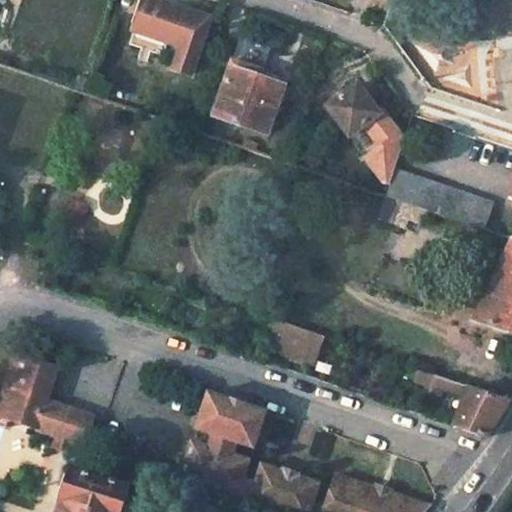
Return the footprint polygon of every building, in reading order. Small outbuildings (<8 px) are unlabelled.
[(194,13),(155,0),(146,0),(136,30),(179,44),(171,67),(190,74),(209,19),(194,13)] [(233,62),(215,116),(266,133),(283,85),(252,75),(254,69),(233,62)] [(356,85),(327,108),(349,137),(377,114),(356,85)] [(395,169),(395,170),(386,196),(402,202),(485,230),(494,203),(395,169)] [(78,198),(67,208),(78,220),(89,211),(78,198)] [(511,243),(473,318),(511,330),(511,243)] [(371,286),(408,298),(416,272),(379,260),(371,286)] [(271,318),(259,352),(314,371),(326,337),(271,318)] [(54,363),(12,349),(0,383),(0,414),(32,425),(41,397),(44,398),(54,363)] [(471,385),(435,373),(431,384),(467,396),(471,385)] [(467,396),(463,408),(456,406),(450,425),(486,437),(500,415),(511,398),(471,385),(467,396)] [(210,432),(237,441),(252,446),(264,409),(209,391),(196,427),(210,432)] [(41,397),(32,425),(81,441),(91,413),(44,398),(41,397)] [(237,441),(210,432),(204,448),(233,457),(237,441)] [(180,474),(294,511),(424,511),(429,506),(409,499),(394,494),(374,488),(335,475),(326,502),(312,497),(316,483),(294,476),(277,471),(258,464),(255,477),(240,472),(244,461),(233,457),(204,448),(191,443),(180,474)] [(277,471),(294,476),(296,470),(279,465),(277,471)] [(80,472),(66,511),(129,511),(136,491),(80,472)] [(396,487),(376,480),(374,488),(394,494),(396,487)] [(429,506),(438,496),(413,488),(409,499),(429,506)] [(129,511),(144,511),(150,495),(136,491),(129,511)]
